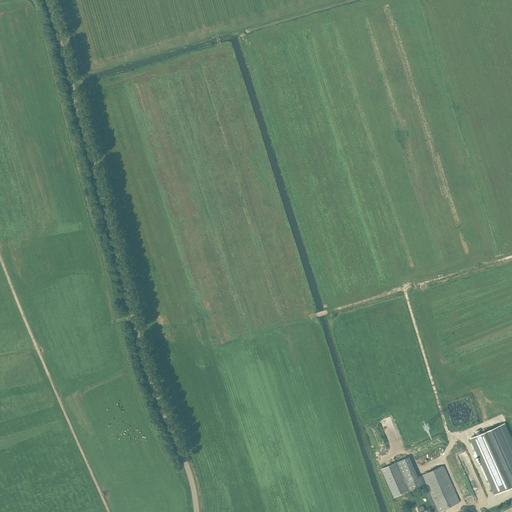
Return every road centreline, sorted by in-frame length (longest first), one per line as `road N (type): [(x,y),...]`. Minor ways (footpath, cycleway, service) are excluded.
road 1 (tertiary): [(196,511),(190,476),(144,363),(48,0)]
road 2 (track): [(443,460),(449,438),(405,289),(511,256)]
road 3 (track): [(108,511),(0,258)]
road 4 (track): [(466,510),(443,460),(419,465),(404,451),(386,461)]
